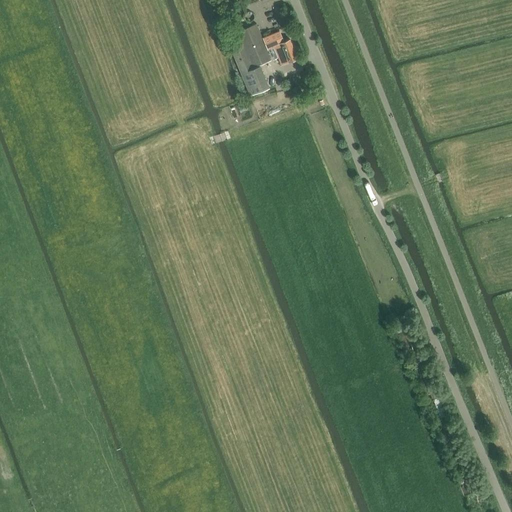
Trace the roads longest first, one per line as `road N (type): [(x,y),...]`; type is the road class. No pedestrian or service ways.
road 1 (unclassified): [(504,511),(295,0)]
road 2 (unknown): [(336,0),(511,443)]
